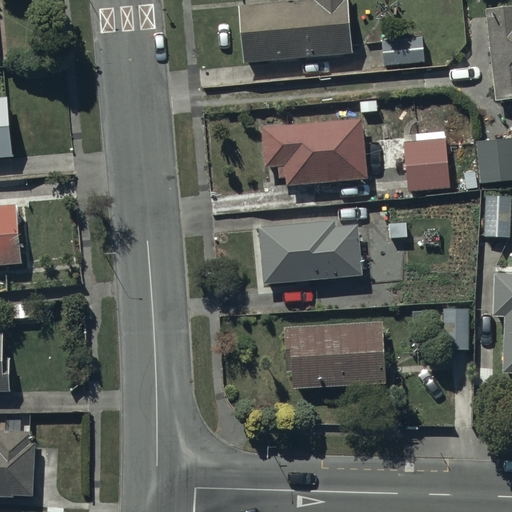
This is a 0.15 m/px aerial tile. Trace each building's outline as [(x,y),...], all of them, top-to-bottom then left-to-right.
[(350,52),(346,0),(280,0),(238,3),(243,61),(350,52)] [(511,6),(485,9),(494,100),(511,98),(511,6)] [(422,37),(381,41),(383,65),(424,61),(422,37)] [(0,158),(13,157),(7,97),(0,97),(0,158)] [(361,119),(261,125),(264,166),(277,165),(278,177),(284,177),(285,184),(365,179),(361,119)] [(511,138),(475,142),(479,185),(511,182),(511,138)] [(445,139),(404,142),(408,192),(449,189),(445,139)] [(510,195),(484,194),(482,235),(509,236),(510,195)] [(15,204),(0,205),(0,264),(20,262),(15,204)] [(333,218),(258,226),(263,283),(361,274),(356,225),(333,227),(333,218)] [(511,273),(493,273),(491,316),(503,316),(502,373),(511,372),(511,273)] [(470,308),(442,308),(441,349),(470,350),(470,308)] [(385,383),(383,321),(283,326),(285,371),(291,371),(292,387),(385,383)] [(1,336),(0,335),(0,394),(10,395),(9,361),(2,361),(1,336)] [(0,499),(13,500),(14,498),(33,499),(35,445),(29,444),(30,434),(0,432),(0,499)]
